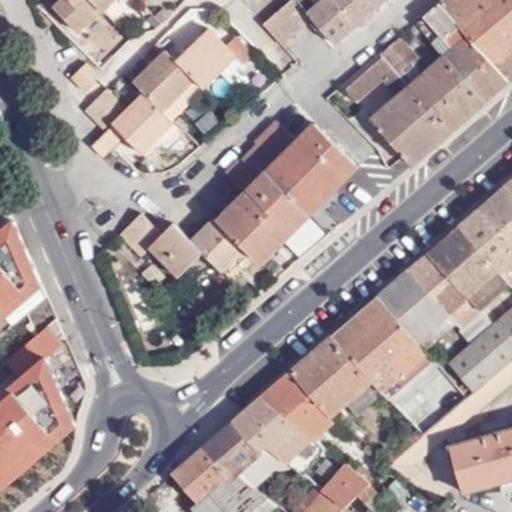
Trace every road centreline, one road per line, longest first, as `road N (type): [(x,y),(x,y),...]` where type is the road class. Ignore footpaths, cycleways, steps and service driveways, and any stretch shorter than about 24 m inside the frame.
road 1 (secondary): [(213,385),(417,217)]
road 2 (residential): [(90,181),(82,135),(22,0)]
road 3 (residential): [(49,193),(103,343)]
road 4 (residential): [(310,99),(417,217)]
road 5 (residential): [(419,0),(310,99)]
road 6 (secondary): [(110,403),(93,463),(39,511)]
road 7 (residential): [(310,99),(292,101),(208,177)]
road 8 (secondary): [(417,217),(511,135)]
road 9 (residential): [(0,81),(49,193)]
